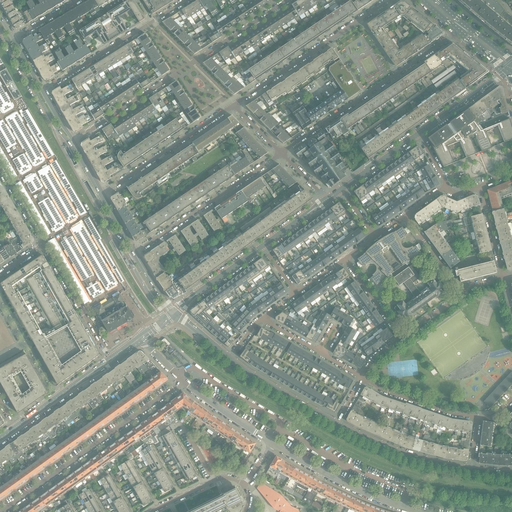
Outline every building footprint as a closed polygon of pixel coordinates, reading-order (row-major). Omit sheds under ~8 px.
[(18,0),(22,0),(25,4),(26,7),(29,11),(30,10),(24,0),(8,0),(1,4),(4,9),(18,0)] [(7,15),(25,4),(22,0),(18,0),(4,9),(7,15)] [(43,14),(38,5),(36,7),(32,0),(24,0),(30,10),(29,11),(33,20),(43,14)] [(52,9),(47,0),(46,0),(45,1),(44,0),(37,0),(40,4),(38,5),(43,14),(52,9)] [(62,3),(60,0),(47,0),(52,9),(62,3)] [(99,7),(94,0),(90,0),(80,6),(85,15),(90,12),(91,15),(94,13),(96,12),(94,10),(99,7)] [(129,0),(94,0),(99,7),(99,8),(104,5),(106,10),(108,12),(107,13),(124,3),(126,2),(129,0)] [(145,19),(134,1),(132,0),(129,0),(126,2),(128,5),(131,10),(139,23),(145,19)] [(156,12),(150,2),(149,0),(142,0),(152,15),(156,12)] [(162,8),(156,0),(152,0),(150,2),(156,12),(162,8)] [(156,0),(162,8),(175,0),(156,0)] [(205,8),(199,0),(198,0),(195,2),(200,11),(205,8)] [(217,13),(212,4),(214,2),(212,0),(199,0),(205,8),(206,7),(212,16),(217,13)] [(225,0),(212,0),(214,2),(216,1),(222,10),(227,7),(226,5),(224,1),(225,0)] [(262,6),(257,0),(253,0),(252,1),(258,9),(262,6)] [(259,78),(325,33),(358,11),(351,2),(351,1),(343,6),(342,4),(344,2),(342,0),(334,0),(336,3),(338,6),(341,5),(342,7),(308,30),(307,29),(304,31),(303,29),(299,32),(300,35),(252,67),(258,76),(259,78)] [(308,11),(300,0),(298,0),(296,2),(303,14),(308,11)] [(312,8),(306,0),(300,0),(308,11),(312,8)] [(316,5),(312,0),(306,0),(312,8),(316,5)] [(351,0),(353,1),(351,2),(358,11),(362,8),(373,0),(351,0)] [(511,18),(504,11),(503,9),(499,4),(495,0),(456,0),(459,3),(463,6),(469,11),(479,20),(489,28),(505,41),(511,46),(511,18)] [(258,9),(252,1),(248,4),(254,12),(258,9)] [(127,30),(119,17),(131,10),(128,5),(126,2),(124,3),(107,13),(79,31),(84,39),(96,32),(104,45),(127,30)] [(200,11),(195,2),(190,5),(195,14),(196,13),(198,16),(201,14),(200,11)] [(303,14),(296,2),(291,5),(293,8),(298,16),(299,17),(303,14)] [(421,15),(415,10),(405,2),(400,2),(394,6),(400,16),(403,16),(413,24),(421,15)] [(10,20),(23,12),(25,11),(24,9),(26,7),(25,4),(7,15),(10,20)] [(254,12),(248,4),(244,6),(249,15),(254,12)] [(195,14),(190,5),(185,8),(191,16),(195,14)] [(85,15),(80,6),(67,14),(72,23),(76,20),(78,23),(82,20),(81,17),(85,15)] [(249,15),(244,6),(240,9),(245,18),(249,15)] [(400,16),(394,6),(393,6),(380,15),(387,25),(400,16)] [(33,20),(29,11),(26,7),(24,9),(25,11),(23,12),(26,18),(27,21),(29,23),(33,20)] [(191,16),(185,8),(181,11),(183,15),(184,15),(187,19),(191,16)] [(298,16),(293,8),(289,10),(294,19),(298,16)] [(245,18),(240,9),(235,12),(241,20),(245,18)] [(294,19),(289,10),(285,13),(290,21),(291,21),(294,26),(297,24),(294,19)] [(23,20),(26,18),(23,12),(10,20),(13,25),(22,20),(22,19),(23,20)] [(241,20),(235,12),(231,15),(237,23),(241,20)] [(290,21),(285,13),(280,16),(286,24),(290,21)] [(75,33),(70,24),(72,23),(67,14),(57,20),(62,28),(64,27),(70,36),(75,33)] [(237,23),(231,15),(227,18),(232,26),(237,23)] [(383,28),(387,25),(380,15),(368,24),(367,26),(377,40),(387,34),(383,28)] [(434,25),(427,20),(421,15),(413,24),(424,32),(425,31),(427,33),(433,25),(434,25)] [(286,24),(280,16),(276,19),(282,27),(286,24)] [(167,28),(174,21),(170,18),(162,23),(167,28)] [(232,26),(227,18),(223,20),(228,29),(232,26)] [(18,29),(29,23),(27,21),(24,22),(23,20),(22,19),(22,20),(13,25),(15,29),(18,29)] [(282,27),(276,19),(272,21),(277,30),(282,27)] [(65,38),(60,30),(62,28),(57,20),(48,26),(53,34),(55,33),(60,42),(65,38)] [(171,31),(177,25),(179,23),(176,20),(174,21),(167,28),(171,31)] [(228,29),(223,20),(219,23),(224,31),(228,29)] [(277,30),(272,21),(268,24),(273,32),(277,30)] [(174,35),(181,28),(180,28),(183,26),(179,23),(177,25),(171,31),(174,35)] [(224,31),(219,23),(214,26),(220,34),(224,31)] [(273,32),(268,24),(263,27),(269,35),(273,32)] [(443,32),(434,25),(433,25),(427,33),(427,34),(428,35),(426,37),(431,43),(443,35),(443,32)] [(56,44),(51,35),(53,34),(48,26),(43,28),(51,42),(53,46),(56,44)] [(221,37),(220,34),(214,26),(215,29),(211,31),(217,40),(221,37)] [(269,35),(263,27),(259,30),(265,38),(269,35)] [(51,42),(43,28),(39,31),(46,41),(47,40),(49,44),(51,42)] [(177,38),(184,31),(181,28),(174,35),(177,38)] [(265,38),(259,30),(255,33),(260,41),(265,38)] [(181,41),(187,35),(184,31),(177,38),(181,41)] [(217,40),(211,31),(207,34),(207,35),(210,39),(212,43),(217,40)] [(140,43),(148,38),(145,33),(137,38),(140,43)] [(260,41),(255,33),(251,35),(256,44),(260,41)] [(36,43),(43,39),(40,34),(33,38),(32,35),(24,40),(23,43),(28,51),(38,45),(36,43)] [(396,47),(391,40),(387,34),(377,40),(386,53),(396,47)] [(184,45),(191,38),(187,35),(181,41),(184,45)] [(256,44),(251,35),(247,38),(252,46),(252,47),(254,49),(258,46),(256,44)] [(431,43),(426,37),(425,35),(423,36),(422,35),(404,47),(411,57),(425,47),(424,47),(428,45),(431,43)] [(91,53),(86,46),(88,45),(86,42),(85,43),(86,45),(83,46),(78,38),(73,41),(78,49),(76,51),(81,59),(91,53)] [(143,47),(151,42),(148,38),(140,43),(143,47)] [(188,48),(194,42),(191,38),(184,45),(188,48)] [(252,46),(247,38),(242,41),(248,49),(252,47),(252,46)] [(248,49),(242,41),(238,44),(244,52),(248,49)] [(146,51),(153,46),(151,42),(143,47),(146,51)] [(191,52),(197,45),(194,42),(188,48),(191,52)] [(81,59),(76,51),(74,52),(69,43),(66,45),(65,43),(64,43),(65,45),(63,46),(69,55),(67,57),(72,65),(81,59)] [(469,86),(478,80),(488,72),(453,43),(439,52),(443,58),(445,56),(462,70),(464,68),(468,72),(462,76),(463,77),(460,79),(467,88),(469,87),(469,86)] [(44,56),(42,53),(50,49),(48,46),(47,47),(46,44),(39,48),(38,45),(28,51),(33,61),(44,56)] [(133,53),(130,48),(128,44),(124,47),(129,55),(133,53)] [(244,52),(238,44),(234,46),(239,55),(244,52)] [(194,55),(202,50),(197,45),(191,52),(194,55)] [(146,57),(156,50),(153,46),(146,51),(143,53),(146,57)] [(239,55),(234,46),(230,49),(235,58),(239,55)] [(129,55),(124,47),(119,50),(124,58),(129,55)] [(235,58),(230,49),(228,47),(224,50),(229,58),(231,61),(235,58)] [(397,66),(411,57),(404,47),(399,51),(396,47),(386,53),(395,66),(397,66)] [(327,66),(339,58),(332,48),(331,48),(327,51),(327,52),(323,55),(322,54),(318,58),(326,70),(327,66)] [(72,65),(67,57),(65,58),(59,49),(54,52),(59,61),(57,63),(62,71),(72,65)] [(124,58),(119,50),(115,52),(120,61),(124,58)] [(151,59),(159,54),(156,50),(146,57),(148,61),(151,59)] [(229,58),(224,50),(219,53),(222,57),(224,61),(229,58)] [(120,61),(115,52),(111,55),(116,64),(120,61)] [(49,66),(48,63),(54,60),(51,54),(45,58),(44,56),(33,61),(39,71),(49,66)] [(154,63),(161,58),(159,54),(151,59),(154,63)] [(429,59),(424,62),(431,72),(443,64),(436,54),(431,57),(432,58),(430,60),(429,59)] [(116,64),(111,55),(106,58),(112,66),(116,64)] [(112,66),(106,58),(102,61),(107,69),(112,66)] [(156,67),(164,62),(161,58),(154,63),(156,67)] [(207,67),(213,61),(211,58),(203,63),(207,67)] [(323,75),(327,73),(326,70),(318,58),(313,61),(309,64),(304,67),(310,76),(314,82),(307,86),(308,88),(325,77),(323,75)] [(354,78),(352,76),(349,72),(348,72),(346,69),(345,68),(343,65),(343,64),(340,61),(340,60),(329,67),(328,71),(342,91),(348,99),(349,99),(350,98),(353,96),(361,91),(358,86),(357,86),(355,82),(354,81),(353,80),(354,78)] [(107,69),(102,61),(98,63),(103,72),(107,69)] [(210,71),(217,64),(213,61),(207,67),(210,71)] [(252,67),(251,66),(253,64),(251,61),(245,65),(250,72),(250,73),(255,80),(259,78),(258,76),(252,67)] [(159,72),(167,66),(164,62),(156,67),(159,72)] [(345,116),(340,119),(340,120),(347,130),(353,126),(355,125),(356,126),(353,128),(356,132),(358,134),(364,130),(362,128),(361,126),(364,124),(361,120),(365,117),(369,115),(377,109),(378,108),(379,110),(381,109),(380,107),(381,107),(389,101),(393,99),(401,93),(404,90),(412,85),(416,83),(416,82),(423,78),(424,80),(421,82),(424,86),(426,88),(432,84),(430,81),(428,77),(425,79),(424,77),(425,76),(431,72),(424,62),(419,66),(420,66),(418,68),(417,67),(415,69),(408,73),(407,74),(405,75),(396,81),(395,82),(393,83),(393,84),(384,89),(383,90),(382,91),(381,92),(372,97),(371,98),(370,99),(369,100),(360,105),(359,106),(358,107),(357,108),(354,110),(349,114),(347,114),(345,116)] [(103,72),(98,63),(93,66),(99,74),(103,72)] [(55,76),(54,73),(60,70),(57,64),(51,68),(49,66),(39,71),(44,80),(47,81),(55,76)] [(214,74),(221,68),(224,66),(223,64),(220,67),(217,64),(210,71),(214,74)] [(99,74),(93,66),(89,69),(94,77),(99,74)] [(162,76),(170,71),(167,66),(159,72),(162,76)] [(310,76),(304,67),(299,70),(299,71),(295,74),(295,73),(290,77),(296,85),(300,83),(301,85),(307,81),(306,79),(310,76)] [(217,78),(224,71),(221,68),(214,74),(217,78)] [(20,93),(6,69),(0,72),(0,75),(14,101),(22,97),(20,93)] [(94,77),(89,69),(85,71),(90,80),(94,77)] [(90,80),(85,71),(80,74),(86,83),(90,80)] [(221,82),(227,75),(224,71),(217,78),(221,82)] [(151,83),(149,80),(148,79),(145,75),(144,72),(140,75),(141,77),(141,78),(146,86),(151,83)] [(255,80),(250,73),(246,76),(248,79),(251,83),(255,80)] [(86,83),(80,74),(76,77),(81,85),(86,83)] [(224,85),(231,79),(227,75),(221,82),(224,85)] [(465,89),(460,81),(455,75),(454,75),(452,77),(450,78),(448,80),(446,81),(445,82),(443,84),(441,85),(444,89),(361,149),(368,159),(465,89)] [(140,87),(134,76),(130,79),(131,81),(136,89),(140,87)] [(146,86),(141,78),(137,80),(135,78),(134,76),(140,87),(142,89),(146,86)] [(81,85),(76,77),(72,80),(77,88),(81,85)] [(228,89),(236,80),(233,77),(231,79),(224,85),(228,89)] [(296,85),(290,77),(285,80),(286,80),(281,83),(276,86),(282,95),(286,92),(288,94),(290,93),(293,90),(292,88),(296,85)] [(65,95),(76,89),(72,80),(68,82),(70,85),(62,90),(60,87),(53,91),(52,94),(57,103),(66,98),(65,95)] [(231,92),(240,84),(236,80),(228,89),(231,92)] [(136,89),(131,81),(126,84),(132,92),(136,89)] [(171,90),(179,85),(176,81),(169,86),(171,90)] [(132,92),(126,84),(122,86),(128,95),(132,92)] [(234,95),(242,90),(244,88),(240,84),(231,92),(234,95)] [(174,94),(182,89),(179,85),(171,90),(174,94)] [(128,95),(122,86),(118,89),(124,98),(128,95)] [(282,95),(276,86),(271,89),(272,90),(270,91),(269,90),(266,93),(271,100),(276,97),(277,98),(282,95)] [(488,95),(480,100),(490,115),(492,113),(494,112),(496,110),(496,109),(498,109),(496,106),(500,103),(499,98),(504,96),(502,88),(499,87),(488,95)] [(124,98),(118,89),(114,92),(119,100),(124,98)] [(177,98),(184,93),(182,89),(174,94),(177,98)] [(80,100),(78,97),(81,96),(78,91),(75,92),(77,95),(71,98),(70,96),(66,98),(57,103),(63,113),(72,108),(70,106),(80,100)] [(327,114),(333,109),(338,106),(341,104),(345,101),(348,99),(342,91),(307,114),(306,113),(308,111),(301,101),(289,109),(304,130),(311,124),(312,123),(312,124),(316,121),(315,121),(320,118),(320,119),(323,116),(327,113),(327,114)] [(115,103),(110,95),(109,95),(108,92),(104,95),(111,106),(115,103)] [(119,100),(114,92),(110,95),(115,103),(119,100)] [(163,102),(160,97),(157,93),(153,96),(159,104),(163,102)] [(177,104),(187,97),(184,93),(177,98),(174,100),(177,104)] [(271,100),(266,93),(259,98),(263,105),(266,103),(267,104),(272,101),(271,100)] [(111,106),(104,95),(100,98),(107,109),(111,106)] [(159,104),(153,96),(149,99),(150,102),(154,107),(159,104)] [(494,114),(493,115),(492,113),(490,115),(484,119),(478,123),(479,125),(481,127),(483,129),(490,126),(509,118),(504,98),(504,96),(499,98),(500,103),(501,106),(500,107),(500,108),(498,109),(496,109),(496,110),(494,112),(494,114)] [(180,108),(190,101),(187,97),(177,104),(180,108)] [(107,109),(100,98),(101,100),(97,103),(103,111),(107,109)] [(28,100),(0,116),(0,159),(87,311),(135,283),(78,186),(83,182),(87,181),(77,164),(74,166),(68,169),(28,100)] [(474,105),(468,109),(478,123),(484,119),(490,115),(480,100),(474,105)] [(85,111),(84,108),(87,106),(85,103),(84,101),(78,104),(79,106),(77,107),(76,105),(72,108),(63,113),(68,123),(77,118),(76,116),(85,111)] [(182,112),(192,105),(190,101),(180,108),(182,112)] [(250,110),(256,104),(253,101),(246,106),(246,107),(250,110)] [(154,107),(150,102),(146,104),(152,113),(156,110),(154,107)] [(103,111),(97,103),(98,106),(94,108),(100,117),(104,114),(103,111)] [(152,113),(146,104),(142,107),(148,116),(152,113)] [(253,114),(260,107),(256,104),(250,110),(253,114)] [(185,116),(195,109),(192,105),(182,112),(185,116)] [(148,116),(142,107),(138,110),(143,118),(148,116)] [(256,117),(263,111),(260,107),(253,114),(256,117)] [(100,117),(94,108),(90,111),(95,120),(100,117)] [(188,120),(198,113),(195,109),(185,116),(188,120)] [(446,125),(428,138),(429,140),(435,148),(433,149),(436,154),(444,167),(454,163),(447,146),(459,141),(466,158),(492,148),(485,131),(489,129),(489,131),(498,127),(504,143),(511,139),(511,129),(510,120),(509,119),(490,127),(483,130),(483,129),(481,127),(479,125),(478,123),(468,109),(449,123),(450,124),(447,126),(446,125)] [(143,118),(138,110),(134,113),(139,121),(143,118)] [(260,121),(266,114),(263,111),(256,117),(260,121)] [(139,121),(134,113),(129,115),(135,124),(139,121)] [(190,124),(201,118),(198,113),(188,120),(190,124)] [(263,124),(271,116),(268,113),(266,114),(260,121),(263,124)] [(82,126),(91,121),(90,119),(91,118),(92,117),(90,114),(79,120),(77,118),(68,123),(73,132),(76,133),(83,128),(82,126)] [(267,127),(275,119),(277,118),(278,117),(275,114),(272,116),(271,116),(263,124),(267,127)] [(135,124),(129,115),(125,118),(132,129),(136,126),(135,124)] [(244,128),(232,116),(192,143),(198,152),(199,153),(210,146),(209,144),(227,131),(228,133),(234,128),(237,133),(244,128)] [(132,129),(125,118),(121,121),(128,132),(132,129)] [(270,131),(277,124),(279,123),(278,123),(280,121),(277,118),(275,119),(267,127),(270,131)] [(183,129),(180,125),(176,119),(170,123),(164,127),(171,137),(183,129)] [(128,132),(121,121),(117,124),(124,135),(128,132)] [(273,134),(280,128),(282,126),(284,125),(280,121),(278,123),(279,123),(277,124),(270,131),(273,134)] [(341,158),(331,144),(330,142),(331,141),(330,139),(331,138),(333,140),(342,134),(345,138),(350,135),(340,121),(332,126),(331,125),(322,131),(322,132),(315,137),(312,139),(311,139),(308,142),(308,141),(308,142),(305,144),(294,151),(296,154),(296,155),(298,158),(299,159),(301,158),(302,157),(305,161),(306,161),(311,168),(310,169),(311,169),(316,176),(315,176),(316,176),(318,175),(323,182),(324,182),(325,184),(326,185),(328,187),(330,186),(332,188),(335,185),(334,185),(339,181),(344,178),(344,177),(346,176),(344,174),(346,173),(346,170),(347,170),(346,169),(349,167),(348,165),(345,167),(339,160),(341,158)] [(120,137),(113,126),(111,124),(106,127),(115,140),(120,137)] [(124,135),(117,124),(113,126),(120,137),(124,135)] [(277,138),(283,131),(285,130),(282,126),(280,128),(273,134),(277,138)] [(115,140),(106,127),(102,130),(109,141),(114,138),(115,140)] [(159,146),(171,137),(164,127),(152,135),(159,146)] [(268,153),(254,139),(244,128),(237,133),(236,133),(260,159),(268,153)] [(287,134),(289,133),(292,131),(288,128),(285,130),(283,131),(277,138),(280,141),(287,134)] [(293,137),(296,135),(293,131),(289,133),(287,134),(280,141),(283,144),(293,137)] [(159,146),(152,135),(146,139),(144,136),(142,138),(144,141),(140,143),(147,154),(159,146)] [(93,147),(103,142),(102,141),(103,140),(103,141),(105,140),(104,137),(101,139),(100,136),(90,141),(89,139),(82,143),(81,146),(86,154),(95,149),(93,147)] [(135,162),(147,154),(140,143),(128,152),(135,162)] [(199,153),(198,152),(192,143),(180,151),(187,161),(199,153)] [(99,156),(109,151),(107,148),(109,147),(110,147),(109,145),(106,146),(96,151),(95,149),(86,154),(91,164),(100,159),(99,156)] [(423,154),(417,146),(413,149),(419,157),(423,154)] [(104,166),(114,161),(112,158),(115,156),(113,153),(115,152),(113,147),(110,149),(112,152),(106,156),(106,157),(107,158),(102,161),(100,159),(91,164),(97,174),(106,169),(104,166)] [(419,157),(413,149),(409,152),(415,160),(419,157)] [(135,162),(128,152),(127,151),(125,151),(123,151),(122,151),(120,152),(119,153),(118,155),(118,156),(118,158),(118,159),(119,161),(124,168),(129,164),(130,166),(135,162)] [(187,161),(180,151),(168,159),(175,169),(187,161)] [(415,160),(409,152),(404,155),(410,164),(415,160)] [(410,164),(404,155),(400,158),(406,167),(410,164)] [(235,175),(247,167),(251,165),(250,163),(249,162),(248,160),(247,159),(246,158),(245,156),(229,167),(235,175)] [(406,167),(400,158),(396,161),(402,170),(406,167)] [(163,177),(175,169),(168,159),(156,167),(163,177)] [(402,170),(396,161),(392,164),(398,173),(402,170)] [(297,182),(291,176),(279,164),(266,173),(270,177),(274,174),(289,188),(297,182)] [(398,173),(392,164),(388,167),(394,176),(398,173)] [(110,176),(120,171),(118,168),(117,165),(107,171),(106,169),(97,174),(102,182),(104,183),(111,178),(110,176)] [(235,175),(229,167),(228,165),(218,172),(222,179),(224,178),(226,181),(235,175)] [(422,175),(431,170),(428,165),(427,166),(425,167),(424,168),(420,170),(422,175)] [(163,177),(156,167),(144,175),(151,185),(163,177)] [(394,176),(388,167),(384,170),(389,179),(394,176)] [(389,179),(384,170),(383,170),(379,173),(385,182),(389,179)] [(425,180),(434,175),(431,170),(422,175),(425,180)] [(226,181),(224,178),(222,179),(218,172),(206,180),(210,187),(212,186),(214,189),(226,181)] [(385,182),(379,173),(375,176),(381,185),(385,182)] [(151,185),(144,175),(132,183),(139,194),(144,190),(151,185)] [(436,179),(434,175),(425,180),(427,184),(436,179)] [(253,195),(266,186),(270,192),(266,195),(270,201),(277,197),(275,193),(273,194),(262,176),(241,190),(247,199),(250,197),(253,201),(256,199),(253,195)] [(381,185),(375,176),(371,179),(377,187),(381,185)] [(377,187),(371,179),(367,182),(373,190),(377,187)] [(439,184),(436,179),(427,184),(430,189),(439,184)] [(214,189),(212,186),(210,187),(206,180),(194,188),(198,195),(200,194),(202,197),(214,189)] [(500,198),(511,193),(511,192),(511,180),(487,190),(492,212),(504,209),(503,209),(501,200),(500,198)] [(373,190),(367,182),(363,185),(369,194),(373,190)] [(139,194),(132,183),(127,187),(132,196),(133,197),(135,198),(136,198),(138,198),(139,198),(141,197),(142,196),(143,195),(144,194),(144,192),(144,190),(139,194)] [(369,194),(363,185),(358,188),(364,197),(369,194)] [(424,193),(419,185),(414,188),(420,197),(424,193)] [(190,206),(202,197),(200,194),(198,195),(194,188),(182,196),(186,203),(188,202),(190,206)] [(364,197),(358,188),(354,192),(360,200),(364,197)] [(420,197),(414,188),(410,191),(416,200),(420,197)] [(185,291),(280,222),(312,199),(313,199),(304,190),(273,212),(271,210),(242,231),(244,234),(178,281),(182,286),(185,291)] [(248,201),(247,199),(241,190),(236,194),(229,199),(228,199),(229,199),(227,200),(227,201),(220,205),(214,209),(216,211),(222,219),(248,201)] [(13,204),(10,198),(6,191),(0,194),(0,203),(3,209),(13,204)] [(416,200),(410,191),(406,194),(412,203),(416,200)] [(125,200),(121,195),(120,195),(118,193),(112,197),(111,200),(118,211),(126,206),(127,205),(126,203),(125,200)] [(412,203),(406,194),(402,197),(408,205),(412,203)] [(449,211),(453,201),(447,198),(445,195),(443,195),(438,199),(440,203),(439,203),(442,208),(444,208),(449,211)] [(479,205),(477,196),(475,195),(463,200),(467,209),(474,207),(479,206),(479,205)] [(178,214),(190,206),(188,202),(186,203),(182,196),(170,204),(174,211),(176,210),(178,214)] [(408,205),(402,197),(398,200),(404,208),(408,205)] [(442,208),(439,203),(440,203),(438,199),(425,208),(431,216),(442,208)] [(404,208),(398,200),(394,203),(399,211),(400,212),(404,209),(404,208)] [(467,209),(463,200),(457,203),(453,201),(449,211),(456,214),(467,209)] [(345,211),(339,202),(335,205),(342,216),(346,213),(345,211)] [(399,211),(394,203),(389,206),(395,214),(399,211)] [(20,217),(16,209),(13,204),(3,209),(11,223),(20,217)] [(166,222),(178,214),(176,210),(174,211),(170,204),(158,212),(161,218),(163,217),(166,222)] [(342,216),(335,205),(331,208),(337,217),(336,217),(338,219),(342,216)] [(134,216),(131,212),(128,208),(127,208),(126,206),(118,211),(125,224),(133,219),(134,218),(133,216),(134,216)] [(395,214),(389,206),(385,209),(391,217),(395,214)] [(337,217),(331,208),(326,211),(332,220),(336,217),(337,217)] [(431,216),(425,208),(414,216),(414,218),(419,225),(431,216)] [(483,221),(482,214),(480,208),(476,209),(477,213),(474,214),(474,216),(467,218),(467,220),(456,223),(457,228),(469,225),(472,224),(483,221)] [(216,220),(211,213),(213,211),(213,212),(216,211),(214,209),(203,216),(210,226),(219,220),(218,219),(216,220)] [(391,217),(385,209),(381,212),(387,220),(391,217)] [(505,216),(504,209),(492,212),(496,227),(507,224),(506,219),(511,217),(511,214),(509,215),(505,216)] [(332,220),(326,211),(322,214),(328,223),(332,220)] [(151,232),(166,222),(163,217),(161,218),(158,212),(151,217),(149,215),(147,216),(149,218),(144,222),(146,225),(151,232)] [(387,220),(381,212),(377,215),(383,223),(387,220)] [(328,223),(322,214),(318,217),(324,226),(324,225),(328,223)] [(383,223),(377,215),(373,218),(379,226),(383,223)] [(28,230),(20,217),(11,223),(18,235),(28,230)] [(324,226),(318,217),(314,220),(321,231),(326,228),(326,227),(324,225),(324,226)] [(141,229),(138,225),(136,221),(135,221),(133,219),(125,224),(133,238),(142,231),(140,229),(141,229)] [(195,235),(204,229),(198,220),(189,226),(190,227),(192,226),(197,233),(195,235)] [(221,227),(218,222),(220,221),(219,220),(210,226),(214,232),(221,227)] [(321,231),(314,220),(310,223),(316,232),(317,234),(321,231)] [(448,230),(446,221),(437,224),(424,232),(433,244),(442,238),(446,235),(444,231),(442,231),(441,230),(448,230)] [(487,236),(483,221),(472,224),(476,239),(487,236)] [(316,232),(310,223),(306,226),(312,235),(316,232)] [(511,230),(509,231),(508,224),(507,224),(496,227),(500,241),(511,239),(509,233),(511,232),(511,231),(511,230)] [(145,236),(151,232),(146,225),(144,226),(146,229),(142,231),(133,238),(135,241),(137,241),(145,236)] [(187,241),(195,235),(194,236),(188,228),(190,227),(189,226),(181,231),(187,241)] [(312,235),(306,226),(302,229),(308,238),(308,237),(312,235)] [(376,285),(420,253),(415,246),(413,247),(412,246),(412,247),(410,248),(409,248),(407,248),(405,248),(404,247),(402,246),(402,244),(402,242),(402,241),(403,239),(404,238),(406,237),(405,236),(407,234),(402,227),(357,259),(362,266),(365,265),(365,266),(367,265),(368,264),(370,264),(372,264),(373,264),(375,265),(375,266),(376,266),(376,268),(376,270),(375,271),(375,273),(374,274),(372,275),(373,276),(371,278),(376,285)] [(208,235),(204,229),(195,235),(197,237),(198,236),(202,240),(208,235)] [(308,238),(302,229),(297,232),(303,241),(305,243),(305,242),(309,239),(308,237),(308,238)] [(364,237),(358,229),(354,232),(360,240),(364,237)] [(17,253),(33,242),(34,239),(28,230),(18,235),(9,240),(17,253)] [(360,240),(354,232),(353,230),(352,230),(348,233),(349,234),(356,243),(360,240)] [(303,241),(297,232),(293,235),(299,244),(303,241)] [(356,243),(349,234),(345,237),(345,238),(346,238),(351,246),(356,243)] [(173,251),(181,244),(175,235),(166,241),(167,242),(169,241),(174,249),(172,250),(173,251)] [(198,242),(195,238),(197,237),(195,235),(187,241),(191,247),(198,242)] [(299,244),(293,235),(289,238),(295,246),(299,244)] [(491,250),(487,236),(476,239),(478,246),(471,248),(472,251),(478,249),(480,254),(487,252),(491,251),(491,250)] [(17,253),(9,240),(8,238),(4,241),(1,242),(5,250),(5,251),(9,258),(10,258),(9,257),(11,257),(17,253)] [(295,246),(289,238),(285,241),(291,249),(295,246)] [(351,246),(346,238),(345,238),(341,241),(347,249),(351,246)] [(451,250),(446,244),(442,238),(433,244),(442,256),(451,250)] [(511,254),(511,242),(511,239),(500,241),(504,256),(511,254)] [(291,249),(285,241),(281,244),(287,252),(291,249)] [(347,249),(341,241),(337,244),(343,252),(347,249)] [(160,257),(170,251),(164,243),(155,249),(160,257)] [(186,251),(181,244),(173,251),(174,252),(176,251),(179,256),(186,251)] [(287,252),(281,244),(277,247),(283,255),(287,252)] [(343,252),(337,244),(333,247),(339,255),(343,252)] [(283,255),(277,247),(272,250),(278,258),(278,259),(283,255)] [(339,255),(333,247),(329,250),(335,258),(339,255)] [(9,258),(5,251),(4,251),(3,248),(0,250),(0,252),(5,261),(9,258)] [(158,261),(159,258),(160,257),(155,249),(143,257),(150,268),(159,262),(158,261)] [(335,258),(329,250),(325,253),(331,261),(335,258)] [(459,262),(455,256),(451,250),(442,256),(450,268),(459,262)] [(331,261),(325,253),(321,256),(327,264),(331,261)] [(327,264),(321,256),(320,254),(319,254),(315,257),(316,258),(322,267),(327,264)] [(47,262),(43,256),(42,255),(35,260),(38,264),(40,267),(47,262)] [(262,258),(258,261),(264,269),(268,266),(262,258)] [(322,267),(316,258),(312,261),(318,270),(322,267)] [(40,267),(38,264),(35,260),(31,262),(36,270),(40,267)] [(264,269),(258,261),(253,264),(259,272),(264,269)] [(318,270),(312,261),(308,264),(314,273),(318,270)] [(496,273),(494,262),(493,262),(493,261),(482,264),(481,263),(476,264),(476,266),(457,270),(457,268),(455,268),(452,270),(456,276),(459,276),(460,282),(496,273)] [(36,270),(31,262),(27,265),(32,273),(36,270)] [(41,277),(52,271),(48,264),(47,262),(40,267),(41,269),(42,271),(39,272),(41,277)] [(166,271),(163,267),(159,262),(150,268),(156,278),(166,271)] [(259,272),(253,264),(249,267),(255,275),(259,272)] [(314,273),(308,264),(303,267),(310,276),(314,273)] [(32,273),(27,265),(23,268),(28,276),(32,273)] [(403,283),(417,273),(411,265),(408,267),(404,270),(402,272),(401,272),(400,273),(399,273),(400,273),(398,275),(393,278),(399,286),(403,283)] [(255,275),(249,267),(245,270),(251,278),(255,275)] [(310,276),(303,267),(300,269),(299,270),(306,279),(310,276)] [(28,276),(23,268),(19,270),(24,278),(28,276)] [(349,276),(344,268),(339,271),(345,279),(349,276)] [(306,279),(299,270),(300,269),(299,269),(294,272),(302,282),(306,279)] [(24,278),(19,270),(15,273),(20,281),(24,278)] [(251,278),(245,270),(241,273),(247,281),(251,278)] [(44,282),(55,276),(52,271),(41,277),(44,282)] [(173,279),(172,278),(171,275),(169,277),(167,275),(166,275),(165,273),(166,272),(166,271),(156,278),(161,286),(165,292),(174,286),(172,283),(173,283),(171,281),(173,279)] [(345,279),(339,271),(335,274),(341,282),(345,279)] [(302,282),(294,272),(290,275),(292,277),(297,285),(302,282)] [(20,281),(15,273),(11,276),(16,284),(20,281)] [(247,281),(241,273),(237,276),(243,284),(247,281)] [(417,289),(413,283),(420,278),(417,273),(403,283),(407,287),(408,289),(412,294),(411,294),(412,294),(415,298),(421,294),(418,290),(417,289)] [(341,282),(335,274),(331,277),(336,284),(337,285),(341,282)] [(16,284),(11,276),(7,279),(10,283),(12,287),(16,284)] [(47,287),(57,281),(55,276),(44,282),(47,287)] [(243,284),(237,276),(233,279),(239,287),(243,284)] [(336,284),(331,277),(331,276),(326,279),(332,287),(336,284)] [(412,314),(437,296),(437,297),(443,293),(440,290),(443,288),(439,282),(439,281),(440,281),(437,277),(437,278),(437,277),(436,278),(436,277),(436,278),(428,283),(430,287),(421,294),(415,298),(405,305),(403,301),(395,307),(394,308),(396,312),(397,312),(402,318),(404,316),(407,319),(412,315),(412,314)] [(12,287),(10,283),(7,279),(1,283),(1,284),(5,291),(12,287)] [(239,287),(233,279),(229,282),(235,290),(239,287)] [(332,287),(326,279),(322,283),(328,291),(332,287)] [(49,291),(60,285),(57,281),(47,287),(49,291)] [(235,290),(229,282),(225,285),(230,293),(235,290)] [(358,286),(354,282),(347,287),(350,292),(358,286)] [(328,291),(322,283),(317,286),(323,294),(328,291)] [(281,284),(277,287),(283,296),(287,293),(281,284)] [(52,296),(63,290),(60,285),(49,291),(52,296)] [(230,293),(225,285),(220,288),(226,296),(230,293)] [(181,295),(178,289),(177,290),(174,286),(165,292),(170,298),(173,299),(181,295)] [(185,291),(182,286),(179,288),(180,288),(178,289),(181,295),(186,292),(185,291)] [(323,294),(317,286),(313,289),(319,297),(323,294)] [(353,296),(361,291),(358,286),(350,292),(353,296)] [(16,294),(12,287),(5,291),(8,298),(16,294)] [(283,296),(277,287),(272,290),(278,299),(283,296)] [(226,296),(220,288),(216,291),(222,299),(226,296)] [(319,297),(313,289),(309,292),(314,300),(319,297)] [(55,301),(65,295),(63,290),(52,296),(55,301)] [(278,299),(272,290),(268,293),(274,302),(278,299)] [(222,299),(216,291),(212,294),(218,302),(222,299)] [(364,295),(361,291),(353,296),(356,301),(364,295)] [(21,297),(19,292),(16,294),(8,298),(11,303),(21,297)] [(314,300),(309,292),(304,295),(310,303),(314,300)] [(274,302),(268,293),(264,296),(270,305),(274,302)] [(124,301),(120,294),(113,298),(116,304),(114,305),(115,306),(116,308),(118,307),(117,305),(124,301)] [(218,302),(212,294),(208,297),(214,305),(218,302)] [(57,305),(68,299),(65,295),(55,301),(57,305)] [(310,303),(304,295),(300,298),(306,306),(310,303)] [(367,299),(364,295),(356,301),(359,305),(367,299)] [(270,305),(264,296),(260,299),(266,308),(270,305)] [(14,307),(24,301),(21,297),(11,303),(14,307)] [(214,305),(208,297),(204,300),(210,308),(214,305)] [(116,304),(113,298),(107,301),(111,307),(114,305),(116,304)] [(306,306),(300,298),(295,301),(301,310),(306,306)] [(60,310),(71,304),(68,299),(57,305),(60,310)] [(266,308),(260,299),(256,302),(262,311),(266,308)] [(362,309),(370,304),(367,299),(359,305),(362,309)] [(211,309),(210,308),(204,300),(190,310),(189,312),(205,327),(212,320),(213,319),(206,312),(211,309)] [(27,306),(24,301),(14,307),(16,312),(27,306)] [(111,307),(107,301),(95,308),(98,314),(111,307)] [(119,309),(126,305),(126,304),(124,301),(117,305),(118,307),(119,309)] [(301,310),(295,301),(291,305),(297,313),(301,310)] [(262,311),(256,302),(252,305),(258,314),(262,311)] [(63,315),(73,309),(71,304),(60,310),(63,315)] [(366,314),(373,308),(370,304),(362,309),(366,314)] [(132,319),(133,317),(126,305),(119,309),(120,310),(114,313),(115,314),(121,325),(132,319)] [(258,314),(252,305),(247,309),(254,317),(258,314)] [(19,317),(29,311),(27,306),(16,312),(19,317)] [(115,314),(114,313),(112,310),(116,308),(115,306),(99,315),(102,321),(115,314)] [(335,319),(340,311),(335,308),(331,316),(330,317),(335,319)] [(369,318),(377,312),(373,308),(366,314),(369,318)] [(65,319),(76,313),(73,309),(63,315),(65,319)] [(254,317),(247,309),(243,313),(250,320),(254,317)] [(32,315),(29,311),(19,317),(22,321),(32,315)] [(331,316),(322,311),(320,316),(328,321),(330,317),(331,316)] [(339,322),(344,313),(340,311),(335,319),(339,322)] [(279,322),(284,313),(282,312),(275,317),(275,320),(279,322)] [(372,323),(380,317),(377,312),(369,318),(372,323)] [(68,324),(79,319),(76,313),(65,319),(68,324)] [(250,320),(243,313),(239,317),(247,324),(250,320)] [(283,325),(288,316),(284,313),(279,322),(283,325)] [(344,324),(349,316),(344,313),(339,322),(344,324)] [(121,325),(115,314),(102,321),(108,332),(110,332),(121,325)] [(24,326),(35,320),(32,315),(22,321),(24,326)] [(288,327),(293,318),(288,316),(283,325),(288,327)] [(328,321),(320,316),(317,320),(326,325),(328,321)] [(348,326),(353,318),(349,316),(344,324),(348,327),(348,326)] [(247,324),(239,317),(236,321),(243,328),(247,324)] [(375,327),(383,321),(380,317),(372,323),(375,327)] [(292,330),(297,321),(293,318),(288,327),(292,330)] [(99,354),(87,334),(79,319),(68,324),(55,332),(54,328),(43,335),(32,340),(57,384),(59,385),(99,356),(99,354)] [(37,325),(35,320),(24,326),(27,331),(37,325)] [(209,331),(216,323),(212,320),(205,327),(209,331)] [(323,330),(326,325),(317,320),(314,325),(323,330)] [(243,328),(236,321),(232,325),(239,332),(243,328)] [(297,333),(302,324),(297,321),(292,330),(297,333)] [(213,334),(220,327),(216,323),(209,331),(213,334)] [(301,335),(306,326),(302,324),(297,333),(301,335)] [(30,335),(40,330),(37,325),(27,331),(30,335)] [(306,338),(311,329),(307,327),(306,326),(301,335),(306,338)] [(357,331),(348,326),(348,327),(346,331),(354,336),(357,331)] [(223,330),(220,327),(213,334),(217,338),(217,337),(223,330)] [(261,339),(266,330),(261,328),(256,337),(261,339)] [(393,336),(387,328),(383,331),(388,339),(393,336)] [(221,340),(228,333),(224,329),(223,330),(217,337),(221,340)] [(311,340),(316,332),(315,331),(311,329),(306,338),(311,340)] [(43,335),(40,330),(30,335),(32,340),(43,335)] [(265,342),(270,333),(266,330),(261,339),(265,342)] [(354,336),(346,331),(343,335),(352,340),(352,339),(354,336)] [(388,339),(383,331),(378,334),(384,342),(388,339)] [(315,343),(320,334),(316,332),(311,340),(315,343)] [(225,344),(232,336),(228,333),(221,340),(225,344)] [(270,343),(275,335),(270,333),(265,342),(269,344),(270,343)] [(274,346),(279,337),(275,334),(275,335),(270,343),(274,346)] [(384,342),(378,334),(374,337),(375,338),(380,345),(384,342)] [(351,341),(352,340),(343,335),(341,340),(349,345),(351,341)] [(235,340),(232,336),(225,344),(228,348),(235,340)] [(279,348),(284,339),(279,337),(274,346),(279,348)] [(380,345),(375,338),(370,341),(376,349),(381,346),(380,345)] [(283,351),(288,342),(284,339),(279,348),(283,351)] [(376,349),(370,341),(366,344),(372,352),(376,349)] [(163,345),(168,351),(171,348),(165,342),(163,345)] [(291,355),(296,347),(292,344),(287,353),(291,355)] [(372,352),(366,344),(362,347),(367,355),(372,352)] [(337,356),(342,347),(338,345),(333,353),(337,356)] [(296,358),(300,349),(296,347),(291,355),(296,358)] [(342,359),(347,350),(342,347),(337,356),(342,359)] [(244,360),(250,352),(245,349),(239,357),(244,360)] [(300,361),(305,352),(300,349),(296,358),(300,361)] [(347,361),(351,353),(347,350),(342,359),(347,361)] [(154,365),(143,354),(141,351),(139,351),(130,358),(136,367),(137,368),(139,372),(141,374),(150,368),(150,369),(154,365)] [(248,363),(254,355),(250,352),(244,360),(248,363)] [(304,363),(309,354),(305,352),(300,361),(304,363)] [(351,364),(356,355),(351,353),(347,361),(351,364)] [(47,392),(26,354),(0,368),(0,382),(17,413),(19,413),(47,393),(47,392)] [(309,366),(314,357),(309,354),(304,363),(309,366)] [(253,367),(259,359),(254,355),(248,363),(253,367)] [(355,366),(360,358),(356,355),(351,364),(355,366)] [(313,368),(318,360),(314,357),(309,366),(313,368)] [(136,367),(130,358),(127,360),(121,365),(120,365),(118,367),(124,376),(128,373),(129,374),(133,371),(132,370),(136,367)] [(360,369),(365,360),(360,358),(355,366),(360,369)] [(259,370),(264,362),(259,359),(253,367),(259,370)] [(318,371),(323,362),(318,360),(313,368),(318,371)] [(263,373),(268,364),(264,362),(259,370),(263,373)] [(322,373),(327,365),(323,362),(318,371),(322,373)] [(268,375),(273,367),(268,364),(263,373),(268,375)] [(166,377),(159,370),(154,365),(150,369),(155,375),(149,379),(149,380),(156,388),(165,382),(166,380),(166,379),(166,377)] [(327,376),(331,367),(327,365),(322,373),(327,376)] [(124,376),(118,367),(115,368),(115,369),(113,371),(108,374),(107,374),(105,376),(112,385),(116,382),(117,383),(121,380),(120,379),(124,376)] [(272,378),(277,369),(273,367),(268,375),(272,378)] [(331,378),(336,370),(331,367),(327,376),(331,378)] [(277,380),(282,372),(277,369),(272,378),(277,380)] [(335,381),(340,373),(340,372),(336,370),(331,378),(335,381)] [(506,391),(511,384),(511,371),(503,380),(506,382),(504,383),(505,384),(502,387),(506,391)] [(286,374),(282,372),(277,380),(281,383),(286,374)] [(339,384),(344,376),(340,373),(335,381),(335,382),(339,384)] [(285,386),(290,377),(286,374),(281,383),(285,386)] [(112,385),(105,376),(103,377),(103,378),(98,381),(96,383),(95,383),(93,384),(100,394),(104,391),(108,389),(108,388),(112,385)] [(344,387),(349,378),(344,376),(339,384),(344,387)] [(290,388),(295,380),(290,377),(285,386),(290,388)] [(348,389),(353,381),(349,378),(344,387),(348,389)] [(156,388),(149,380),(142,385),(146,389),(147,388),(151,392),(156,388)] [(294,391),(299,382),(295,380),(290,388),(294,391)] [(488,410),(506,391),(502,387),(505,384),(504,383),(506,382),(503,380),(483,402),(490,408),(488,410)] [(299,393),(304,385),(299,382),(294,391),(299,393)] [(101,395),(100,394),(93,384),(91,386),(91,387),(86,390),(84,392),(83,391),(81,393),(88,402),(93,409),(94,408),(96,407),(98,406),(104,401),(103,400),(104,400),(100,395),(101,395)] [(139,400),(151,392),(147,388),(146,389),(142,385),(134,390),(138,395),(136,396),(139,400)] [(303,396),(308,387),(304,385),(299,393),(303,396)] [(308,398),(312,390),(308,387),(303,396),(308,398)] [(373,403),(378,394),(366,387),(364,388),(360,394),(360,395),(357,400),(357,401),(361,403),(364,397),(373,403)] [(139,400),(136,396),(138,395),(134,390),(127,396),(133,405),(139,400)] [(312,401),(317,392),(312,390),(308,398),(312,401)] [(316,404),(321,395),(317,392),(312,401),(316,404)] [(82,407),(88,402),(81,393),(79,395),(74,399),(72,400),(71,400),(69,402),(78,415),(84,411),(84,410),(82,407)] [(188,410),(194,402),(191,399),(187,396),(184,393),(167,405),(173,413),(182,406),(184,406),(188,410)] [(389,409),(392,399),(383,396),(378,394),(373,403),(378,406),(389,409)] [(321,405),(326,397),(321,395),(316,404),(321,406),(321,405)] [(133,405),(127,396),(119,401),(122,406),(124,404),(127,409),(133,405)] [(326,408),(331,399),(326,396),(326,397),(321,405),(326,408)] [(330,410),(335,402),(331,399),(326,408),(330,410)] [(403,414),(406,404),(392,399),(389,409),(393,411),(391,417),(387,416),(386,418),(393,420),(393,418),(395,414),(397,415),(398,412),(403,414)] [(127,409),(124,404),(122,406),(119,401),(111,407),(114,411),(113,413),(116,417),(127,409)] [(72,420),(78,415),(69,402),(67,403),(67,404),(63,407),(60,409),(59,409),(57,411),(63,419),(67,417),(68,417),(70,416),(72,420)] [(197,418),(204,408),(194,402),(188,410),(188,411),(197,418)] [(335,413),(340,404),(335,402),(330,410),(335,413)] [(417,419),(420,409),(421,409),(406,404),(403,414),(402,414),(410,417),(409,419),(411,420),(412,418),(416,419),(417,419)] [(177,420),(174,414),(174,415),(173,413),(167,405),(159,411),(169,426),(177,420)] [(116,417),(113,413),(114,411),(111,407),(104,412),(110,422),(116,417)] [(206,424),(213,415),(209,412),(204,408),(197,418),(206,424)] [(431,423),(435,414),(420,409),(417,419),(416,423),(419,424),(420,420),(424,421),(424,423),(427,424),(428,422),(431,423)] [(68,427),(63,419),(57,411),(54,412),(54,413),(52,415),(48,418),(47,418),(44,419),(56,436),(68,427)] [(169,426),(159,411),(154,414),(165,429),(169,426)] [(365,418),(358,415),(351,411),(346,419),(347,421),(359,428),(365,418)] [(110,422),(104,412),(96,418),(99,422),(101,421),(104,426),(110,422)] [(165,429),(154,414),(150,417),(161,432),(165,429)] [(446,428),(448,418),(435,414),(431,423),(431,424),(430,427),(433,428),(435,425),(446,428)] [(214,433),(222,421),(218,418),(213,415),(206,424),(205,427),(214,433)] [(161,432),(150,417),(146,420),(156,435),(161,432)] [(104,426),(101,421),(99,422),(96,418),(88,423),(92,428),(90,429),(93,434),(104,426)] [(374,434),(379,424),(365,418),(359,428),(374,434)] [(462,431),(463,421),(452,420),(448,418),(446,428),(449,430),(455,430),(454,436),(454,440),(456,440),(457,431),(462,431)] [(56,436),(44,419),(42,421),(42,422),(40,423),(38,425),(37,425),(32,428),(39,437),(43,443),(44,445),(45,444),(50,440),(53,438),(56,436)] [(156,435),(146,420),(141,423),(152,438),(156,435)] [(225,437),(231,428),(222,421),(214,433),(214,434),(216,435),(218,432),(223,435),(221,437),(220,436),(217,440),(218,441),(217,442),(218,443),(216,447),(218,448),(220,445),(225,437)] [(470,433),(471,423),(470,422),(463,421),(462,431),(462,432),(467,433),(466,435),(466,434),(466,435),(470,435),(470,433)] [(493,426),(493,423),(483,421),(482,425),(482,428),(482,430),(481,433),(492,435),(493,426)] [(93,434),(90,429),(92,428),(88,423),(81,429),(87,438),(93,434)] [(152,438),(141,423),(137,426),(148,441),(152,438)] [(389,441),(393,431),(388,428),(390,424),(388,423),(386,428),(379,424),(374,434),(389,441)] [(148,441),(137,426),(133,429),(140,438),(140,439),(144,444),(148,441)] [(35,440),(39,438),(39,437),(32,428),(30,430),(30,431),(25,434),(23,435),(22,435),(20,437),(27,446),(31,443),(32,444),(36,441),(35,440)] [(234,444),(241,434),(231,428),(225,437),(234,444)] [(87,438),(81,429),(73,435),(76,439),(78,438),(81,442),(87,438)] [(140,438),(133,429),(125,435),(131,444),(140,438)] [(408,437),(401,434),(403,430),(401,429),(399,433),(393,431),(389,441),(403,447),(404,447),(408,437)] [(164,441),(173,436),(170,432),(162,437),(161,437),(162,437),(164,441)] [(490,447),(491,442),(492,435),(481,433),(481,437),(480,442),(480,446),(490,447)] [(244,450),(250,440),(241,434),(234,444),(244,450)] [(70,450),(81,442),(78,438),(76,439),(73,435),(65,440),(69,444),(67,446),(70,450)] [(131,444),(125,435),(116,442),(123,450),(131,444)] [(167,446),(176,441),(173,436),(164,441),(164,442),(164,441),(167,446)] [(21,451),(24,450),(23,449),(27,446),(20,437),(18,438),(18,439),(16,441),(14,442),(13,442),(8,446),(16,458),(18,459),(22,456),(22,458),(25,456),(21,451)] [(412,449),(415,439),(408,437),(404,447),(412,449)] [(64,455),(58,445),(57,444),(55,441),(53,438),(50,440),(52,443),(54,443),(57,446),(50,451),(54,455),(55,454),(59,459),(64,455)] [(427,453),(430,443),(427,443),(428,440),(423,438),(423,441),(418,439),(418,440),(415,439),(412,449),(427,453)] [(443,458),(445,448),(445,447),(446,443),(440,442),(441,440),(442,438),(440,438),(439,440),(439,441),(438,443),(438,445),(430,443),(427,453),(443,458)] [(458,460),(460,449),(461,441),(459,441),(459,443),(458,444),(453,443),(453,440),(452,440),(451,439),(450,447),(448,447),(448,448),(445,448),(443,458),(458,460)] [(70,450),(67,446),(69,444),(65,440),(58,445),(64,455),(70,450)] [(254,447),(256,445),(255,444),(255,443),(250,440),(244,450),(249,453),(253,447),(254,447)] [(169,450),(178,445),(176,441),(167,446),(166,446),(167,446),(169,450)] [(117,455),(123,450),(116,442),(108,448),(114,457),(118,462),(121,460),(117,455)] [(467,460),(469,444),(461,443),(461,446),(463,446),(463,449),(463,450),(460,450),(461,449),(460,449),(458,460),(465,461),(467,460)] [(172,455),(181,450),(178,445),(169,450),(170,450),(172,454),(172,455)] [(16,458),(8,446),(6,447),(6,448),(1,451),(0,452),(0,460),(3,464),(7,461),(9,460),(11,462),(16,458)] [(144,456),(153,451),(150,446),(141,451),(141,452),(140,452),(141,453),(142,453),(144,456),(143,456),(144,456)] [(108,461),(114,457),(108,448),(99,454),(106,463),(110,469),(112,467),(109,464),(110,463),(108,461)] [(175,459),(183,454),(181,450),(172,455),(175,459)] [(48,466),(59,459),(55,454),(54,455),(50,451),(43,456),(46,461),(44,462),(48,466)] [(146,461),(155,455),(153,451),(144,456),(143,457),(143,458),(145,457),(146,460),(146,461)] [(485,464),(487,453),(486,453),(486,454),(479,453),(478,457),(479,457),(479,463),(485,464)] [(498,465),(499,455),(498,455),(495,454),(495,455),(491,455),(491,454),(487,453),(485,464),(489,464),(495,465),(498,465)] [(106,463),(99,454),(91,460),(97,469),(101,474),(104,472),(103,471),(101,472),(98,468),(106,463)] [(177,463),(186,459),(183,454),(175,459),(174,459),(175,459),(177,463)] [(149,465),(158,460),(155,455),(146,461),(145,461),(146,462),(147,462),(149,465)] [(511,466),(511,455),(499,455),(498,465),(503,465),(503,466),(505,466),(508,466),(508,465),(511,466)] [(48,466),(44,462),(46,461),(43,456),(35,462),(42,471),(48,466)] [(279,474),(280,472),(286,462),(279,458),(278,457),(277,457),(276,458),(275,459),(267,471),(275,475),(276,473),(279,474)] [(180,468),(188,463),(186,459),(177,463),(177,464),(180,468)] [(97,469),(91,460),(82,466),(89,475),(97,469)] [(123,470),(132,465),(129,460),(120,465),(120,466),(119,466),(120,467),(121,466),(123,470)] [(151,469),(160,464),(158,460),(149,465),(148,466),(148,467),(150,466),(152,469),(151,469)] [(42,471),(35,462),(27,467),(31,472),(32,470),(36,475),(42,471)] [(289,477),(295,467),(292,466),(286,462),(280,472),(289,477)] [(182,472),(191,467),(188,463),(180,468),(179,468),(180,468),(182,472)] [(154,473),(163,469),(160,464),(151,469),(150,470),(151,471),(152,470),(154,473)] [(125,474),(134,469),(132,465),(123,470),(122,470),(122,472),(124,471),(126,474),(125,474)] [(89,475),(82,466),(74,472),(80,481),(89,475)] [(25,483),(36,475),(32,470),(31,472),(27,467),(20,473),(23,477),(21,478),(25,483)] [(185,477),(193,472),(191,467),(182,472),(182,473),(182,472),(185,477)] [(298,482),(304,472),(295,467),(289,477),(298,482)] [(128,479),(137,474),(134,469),(125,474),(124,475),(125,476),(126,475),(128,478),(128,479)] [(156,477),(165,472),(163,469),(154,473),(154,474),(156,477)] [(80,481),(74,472),(65,478),(72,487),(80,481)] [(158,481),(167,476),(165,472),(156,477),(158,481)] [(187,481),(196,476),(193,472),(185,477),(184,477),(185,477),(187,481)] [(308,488),(313,478),(304,472),(298,482),(308,488)] [(25,483),(21,478),(23,477),(20,473),(12,478),(19,487),(25,483)] [(130,483),(139,478),(137,474),(128,479),(127,479),(127,480),(129,480),(131,483),(130,483)] [(102,485),(111,479),(109,475),(104,477),(103,475),(100,477),(102,479),(100,480),(99,481),(99,482),(101,481),(103,484),(102,484),(102,485)] [(160,484),(169,479),(167,476),(158,481),(160,484)] [(19,487),(12,478),(4,484),(8,488),(10,487),(13,492),(19,487)] [(72,487),(65,478),(57,485),(63,493),(72,487)] [(133,488),(142,482),(139,478),(130,483),(129,484),(130,485),(131,484),(133,487),(133,488)] [(311,505),(317,493),(323,483),(313,478),(308,488),(307,490),(304,495),(303,497),(301,500),(307,503),(311,505)] [(105,489),(114,484),(111,479),(102,485),(101,485),(102,486),(103,486),(105,489)] [(163,488),(171,483),(169,479),(160,484),(160,485),(161,485),(163,488)] [(135,491),(144,486),(142,482),(133,488),(133,487),(135,491)] [(299,511),(299,510),(291,506),(281,495),(260,482),(257,488),(273,508),(279,511),(299,511)] [(165,492),(173,487),(171,483),(163,488),(162,488),(163,488),(165,492),(164,492),(165,492)] [(327,498),(332,488),(324,483),(323,483),(317,493),(327,498)] [(0,497),(1,500),(13,492),(10,487),(8,488),(4,484),(0,486),(0,493),(0,494),(0,493),(0,497)] [(107,494),(116,488),(114,484),(105,489),(104,490),(105,491),(106,490),(108,493),(107,493),(107,494)] [(63,493),(57,485),(48,491),(55,500),(63,493)] [(137,495),(146,490),(144,486),(135,491),(137,494),(137,495)] [(217,511),(229,506),(230,507),(230,508),(243,501),(236,487),(223,493),(220,495),(216,497),(186,511),(217,511)] [(110,498),(119,493),(116,488),(107,494),(106,494),(107,495),(108,494),(110,497),(110,498)] [(337,503),(342,492),(338,490),(332,488),(327,498),(330,499),(337,503)] [(82,499),(91,494),(88,489),(80,494),(80,495),(79,495),(78,496),(79,497),(80,496),(82,499)] [(139,498),(148,493),(146,490),(137,495),(139,498)] [(55,500),(48,491),(40,497),(46,506),(55,500)] [(303,497),(294,491),(293,492),(292,494),(301,500),(303,497)] [(346,507),(351,497),(342,492),(337,503),(343,506),(346,507)] [(113,502),(121,497),(119,493),(110,498),(109,498),(110,500),(111,499),(113,502)] [(141,502),(150,497),(148,493),(139,498),(139,499),(140,498),(142,502),(141,502)] [(84,504),(93,499),(91,494),(82,499),(81,500),(82,501),(83,500),(85,503),(84,504)] [(37,511),(46,506),(40,497),(31,503),(36,511),(37,511)] [(115,506),(124,501),(121,497),(113,502),(112,502),(113,502),(115,506)] [(144,506),(152,501),(150,497),(141,502),(142,502),(144,505),(143,506),(144,506)] [(356,511),(361,501),(351,497),(346,507),(356,511)] [(87,508),(96,503),(93,499),(84,504),(83,504),(84,505),(86,505),(87,508)] [(117,509),(126,504),(124,501),(115,506),(114,506),(115,506),(117,509)] [(322,506),(313,501),(311,505),(320,510),(322,506)] [(357,511),(367,511),(370,505),(361,501),(356,511),(357,511)] [(36,511),(31,503),(21,510),(22,511),(36,511)] [(90,511),(99,507),(96,503),(87,508),(86,509),(87,510),(88,509),(89,511),(90,511)]
